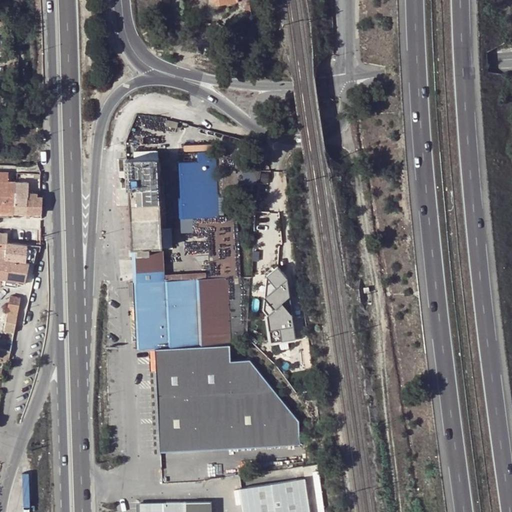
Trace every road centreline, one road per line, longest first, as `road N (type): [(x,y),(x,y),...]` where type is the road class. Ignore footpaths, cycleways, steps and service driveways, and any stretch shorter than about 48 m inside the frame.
road 1 (motorway): [(415,0),(432,250),(463,511)]
road 2 (motorway): [(508,511),(476,247),(461,0)]
road 3 (primary): [(77,375),(66,0)]
road 4 (secondary): [(77,375),(101,121),(125,88),(152,79)]
road 5 (primary): [(47,0),(58,291)]
road 6 (unclassified): [(58,291),(51,357),(1,511)]
road 7 (primary): [(58,291),(66,511)]
road 8 (secondary): [(271,88),(161,66),(124,33)]
road 9 (secondary): [(352,78),(511,59)]
road 10 (secondary): [(252,131),(292,142),(330,133),(353,98),(352,78)]
road 11 (primary): [(83,511),(77,375)]
